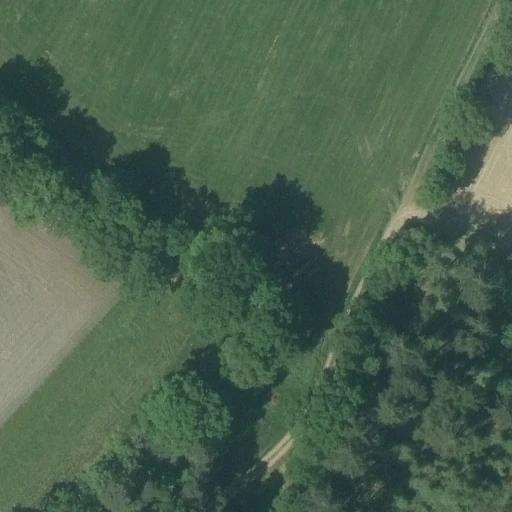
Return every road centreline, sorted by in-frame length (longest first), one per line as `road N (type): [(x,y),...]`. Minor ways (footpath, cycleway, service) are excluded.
road 1 (track): [(196,511),(285,439),(503,0)]
road 2 (track): [(405,193),(461,234),(511,255)]
